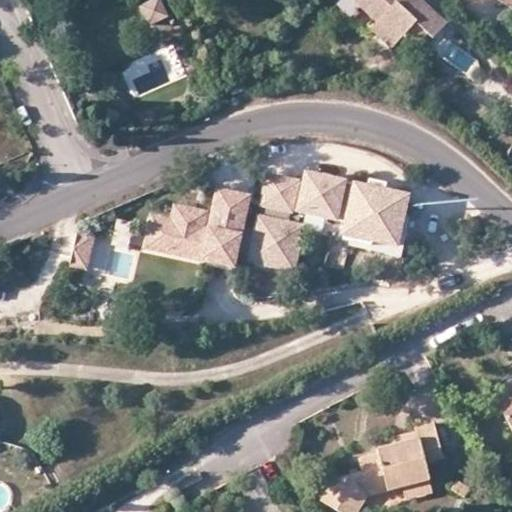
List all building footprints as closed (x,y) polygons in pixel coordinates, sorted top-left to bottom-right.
[(386,51),(398,40),(410,28),(421,37),(427,43),(441,29),(411,0),(347,0),(374,27),(367,34),(386,51)] [(511,0),(489,0),(508,12),(511,5),(511,0)] [(161,3),(144,10),(151,28),(168,21),(161,3)] [(410,28),(398,40),(408,50),(421,37),(410,28)] [(239,82),(225,89),(229,99),(243,93),(239,82)] [(308,185),(301,183),(295,212),(350,224),(357,191),(347,189),(348,184),(310,175),(308,185)] [(301,183),(272,176),(265,206),(268,207),(265,219),(262,218),(254,256),(277,261),(275,267),(296,272),(306,228),(292,225),(295,212),(301,183)] [(236,267),(250,199),(220,192),(215,220),(207,218),(207,215),(178,209),(175,223),(169,253),(236,267)] [(169,253),(175,223),(155,219),(148,248),(169,253)] [(93,242),(78,239),(73,269),(88,271),(93,242)] [(252,262),(275,267),(277,261),(254,256),(252,262)] [(511,395),(498,403),(511,430),(511,395)] [(403,489),(428,483),(425,469),(443,464),(433,425),(415,430),(416,435),(417,442),(398,447),(377,452),(377,456),(360,461),(361,473),(335,479),(319,501),(335,511),(357,511),(369,497),(403,489)] [(417,442),(416,435),(395,439),(398,447),(417,442)] [(431,497),(428,483),(403,489),(406,502),(431,497)]
